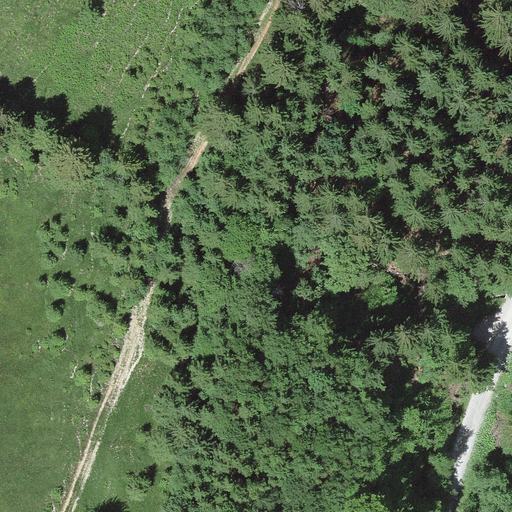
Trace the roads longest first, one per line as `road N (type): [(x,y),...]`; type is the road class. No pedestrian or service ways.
road 1 (track): [(68,511),(134,337),(174,184),(275,0)]
road 2 (unclassified): [(441,511),(511,336)]
